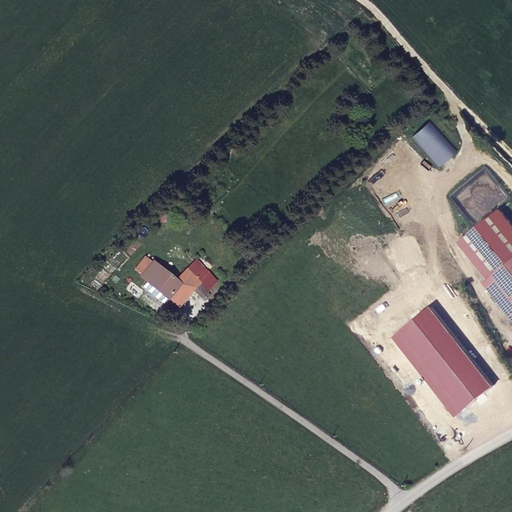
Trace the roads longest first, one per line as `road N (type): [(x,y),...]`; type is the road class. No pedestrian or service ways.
road 1 (track): [(374,0),(511,154)]
road 2 (track): [(388,511),(511,438)]
